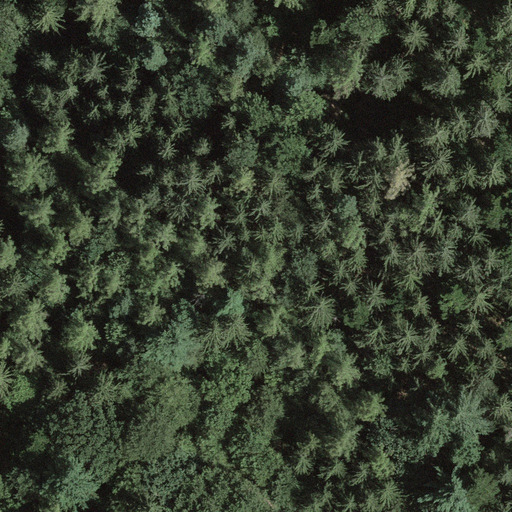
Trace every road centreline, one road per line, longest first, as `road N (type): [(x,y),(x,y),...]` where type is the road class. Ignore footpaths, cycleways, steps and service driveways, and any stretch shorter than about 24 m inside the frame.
road 1 (track): [(0,209),(9,260),(59,324),(137,402),(291,511)]
road 2 (track): [(78,0),(12,102),(0,165)]
